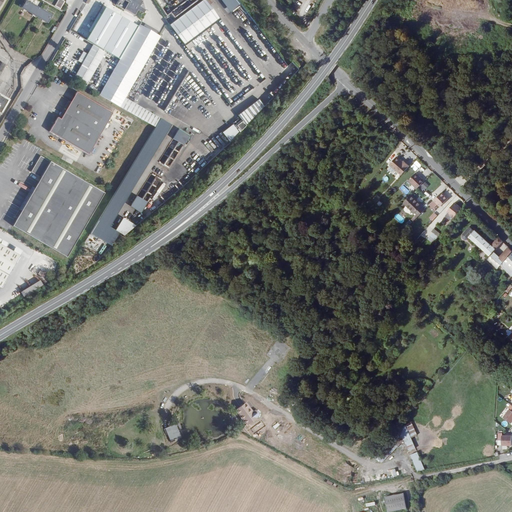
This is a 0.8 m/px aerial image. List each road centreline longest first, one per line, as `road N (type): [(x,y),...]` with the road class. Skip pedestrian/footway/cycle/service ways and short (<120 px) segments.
road 1 (secondary): [(373,0),(262,145),(155,239),(108,269)]
road 2 (secondary): [(108,269),(207,210),(349,83)]
road 3 (secondary): [(511,244),(349,83)]
road 4 (track): [(377,487),(337,488),(252,443)]
road 5 (secondary): [(108,269),(0,335)]
road 6 (track): [(401,457),(417,477),(511,458)]
